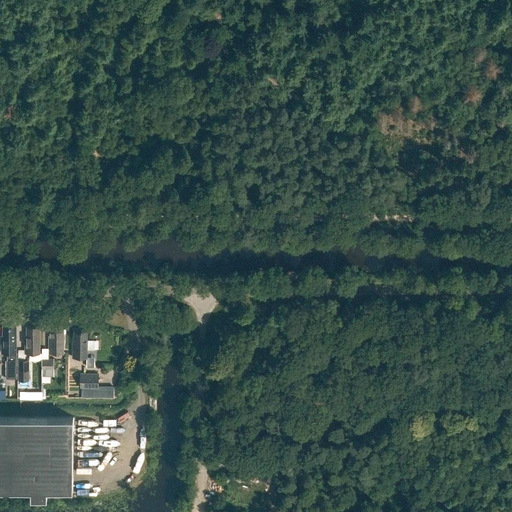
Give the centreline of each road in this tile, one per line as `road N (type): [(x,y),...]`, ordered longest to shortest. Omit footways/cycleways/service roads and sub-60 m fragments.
road 1 (track): [(511,219),(0,217)]
road 2 (unclassified): [(0,290),(511,291)]
